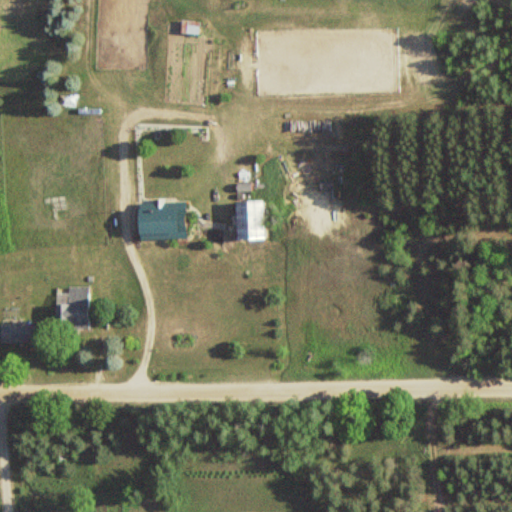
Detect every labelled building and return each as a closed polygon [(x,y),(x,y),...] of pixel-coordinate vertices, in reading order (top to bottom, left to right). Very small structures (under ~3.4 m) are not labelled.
[(200,21),(181,18),(179,32),(198,35),(200,21)] [(183,238),(183,200),(136,200),(137,238),(183,238)] [(234,200),(234,239),(262,239),(262,200),(234,200)] [(55,327),(89,327),(89,286),(69,286),(69,304),(55,304),(55,327)] [(0,324),(0,342),(33,342),(33,324),(0,324)] [(121,511),(152,511),(152,495),(121,495),(121,511)]
